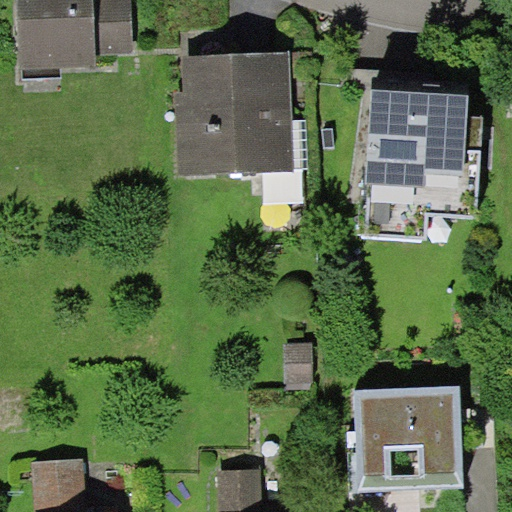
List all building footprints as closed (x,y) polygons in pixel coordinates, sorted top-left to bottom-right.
[(20,0),(24,81),(111,77),(110,64),(142,62),(139,0),(20,0)] [(296,61),(179,63),(181,177),(298,174),(296,61)] [(429,97),(392,94),(380,230),(443,236),(442,244),(493,249),(502,144),(486,142),(488,118),(428,112),(429,97)] [(319,349),(292,350),(293,389),(320,388),(319,349)] [(473,384),(368,389),(374,511),(479,507),(473,384)] [(96,511),(95,468),(39,470),(40,511),(96,511)] [(265,511),(263,470),(225,471),(226,511),(265,511)]
